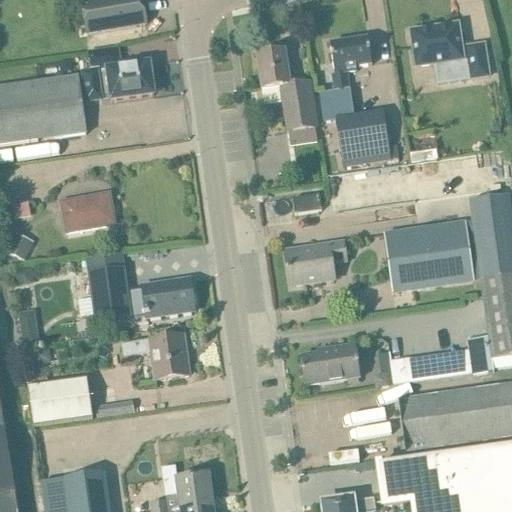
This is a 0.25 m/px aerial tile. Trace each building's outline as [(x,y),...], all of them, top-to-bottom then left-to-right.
[(88,37),(147,27),(141,0),(109,0),(82,5),(88,37)] [(458,27),(411,34),(416,69),(450,64),(451,72),(469,70),(471,81),(489,79),(484,47),(466,50),(467,52),(462,53),(458,27)] [(321,96),(325,124),(336,123),(343,169),(390,163),(383,115),(354,119),(347,75),(357,74),(356,70),(372,67),(368,40),(330,46),(335,75),(333,76),(335,94),(321,96)] [(310,84),(291,87),(286,53),(257,57),(262,92),(280,89),(287,134),(288,134),(290,147),(318,143),(316,130),(317,130),(310,84)] [(84,76),(88,103),(102,101),(101,95),(111,94),(112,103),(154,97),(150,66),(108,72),(108,74),(98,76),(98,74),(84,76)] [(0,90),(0,148),(86,136),(78,79),(0,90)] [(62,205),(67,236),(115,227),(109,196),(62,205)] [(293,201),(295,217),(322,213),(319,197),(293,201)] [(394,296),(481,284),(481,281),(511,277),(511,215),(510,199),(468,205),(470,224),(405,234),(385,237),(394,296)] [(34,245),(15,237),(6,255),(9,256),(6,263),(19,269),(22,263),(25,264),(34,245)] [(347,263),(344,245),(285,254),(291,289),(334,283),(332,266),(347,263)] [(190,282),(143,289),(143,291),(128,294),(122,256),(86,261),(96,328),(132,323),(132,321),(145,319),(145,321),(194,314),(190,282)] [(150,261),(132,265),(135,281),(153,277),(150,261)] [(31,269),(13,272),(16,289),(33,286),(31,269)] [(511,277),(481,281),(481,284),(489,340),(467,343),(469,353),(390,364),(394,388),(494,374),(492,363),(511,360),(511,277)] [(155,383),(170,381),(189,378),(184,338),(122,347),(124,360),(151,356),(155,383)] [(305,389),(320,387),(361,381),(356,347),(318,352),(319,356),(301,359),(305,389)] [(50,352),(36,354),(38,368),(52,366),(50,352)] [(374,378),(376,390),(389,389),(387,376),(374,378)] [(87,381),(28,390),(34,429),(93,420),(87,381)] [(406,455),(426,452),(511,440),(511,387),(399,403),(406,455)] [(0,425),(0,489),(15,487),(4,425),(0,425)] [(511,511),(511,448),(378,466),(384,509),(413,505),(413,511),(511,511)] [(45,511),(110,511),(106,476),(65,481),(42,484),(45,511)] [(152,511),(174,511),(213,507),(209,477),(176,482),(178,497),(167,498),(168,502),(151,504),(152,511)] [(19,511),(15,487),(0,489),(0,511),(19,511)] [(133,501),(134,511),(150,511),(149,499),(133,501)] [(375,511),(374,501),(354,504),(354,501),(323,505),(323,511),(375,511)]
